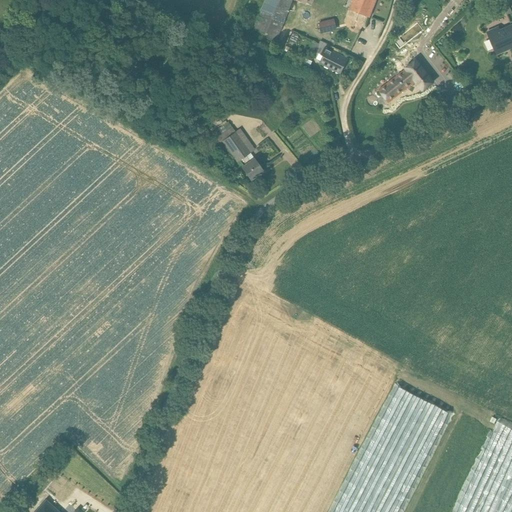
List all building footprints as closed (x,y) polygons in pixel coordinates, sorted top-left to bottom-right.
[(277,41),(282,28),(292,0),(265,0),(258,19),(255,28),(270,34),(268,38),(277,41)] [(308,0),(299,18),(304,21),(312,24),(325,0),(335,0),(351,6),(349,9),(370,17),(376,0),(308,0)] [(291,16),(287,26),(308,34),(312,24),(304,21),(291,16)] [(330,20),(319,23),(322,33),(332,31),(330,20)] [(511,47),(511,25),(500,31),(499,27),(488,32),(496,51),(511,45),(511,47)] [(299,35),(293,32),(285,51),(290,53),(299,35)] [(348,59),(325,47),(327,43),(321,41),(319,44),(316,42),(312,50),(323,55),(319,63),(341,74),(348,59)] [(423,90),(434,82),(416,59),(405,68),(406,69),(379,90),(389,102),(416,81),(423,90)] [(232,127),(231,127),(228,122),(218,129),(222,134),(213,141),(212,139),(198,149),(203,155),(223,141),(238,162),(241,159),(245,165),(242,167),(251,180),(263,171),(254,159),(251,153),(232,127)] [(58,511),(46,501),(35,511),(58,511)]
